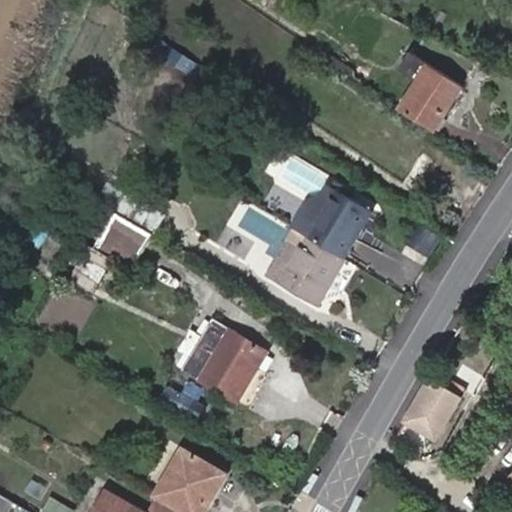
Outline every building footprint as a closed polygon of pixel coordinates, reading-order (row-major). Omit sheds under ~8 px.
[(424,0),(422,6),(428,10),(432,0),(424,0)] [(432,0),(428,10),(451,22),(462,0),(432,0)] [(329,52),(325,59),(351,76),(355,69),(329,52)] [(402,110),(435,132),(465,86),(414,54),(399,77),(416,89),(402,110)] [(172,60),(161,64),(164,72),(175,68),(172,60)] [(243,111),(251,98),(234,87),(225,99),(243,111)] [(303,204),(291,225),(296,229),(306,234),(335,188),(333,186),(317,212),(303,204)] [(306,234),(348,258),(376,212),(335,188),(306,234)] [(128,192),(117,211),(156,233),(166,215),(128,192)] [(156,233),(117,211),(94,249),(134,272),(156,233)] [(306,234),(296,229),(269,274),(320,305),(348,258),(306,234)] [(83,278),(60,265),(58,269),(81,281),(83,278)] [(215,318),(198,346),(215,356),(232,329),(215,318)] [(232,329),(215,356),(252,377),(267,351),(232,329)] [(215,356),(198,346),(185,367),(202,377),(215,356)] [(215,356),(202,377),(238,399),(252,377),(215,356)] [(432,377),(407,420),(439,439),(463,396),(432,377)] [(189,447),(160,496),(168,500),(187,511),(202,511),(227,470),(189,447)] [(187,511),(168,500),(160,511),(150,511),(107,488),(93,511),(187,511)] [(0,511),(6,511),(13,501),(0,493),(0,511)] [(54,493),(42,511),(75,511),(78,508),(54,493)]
